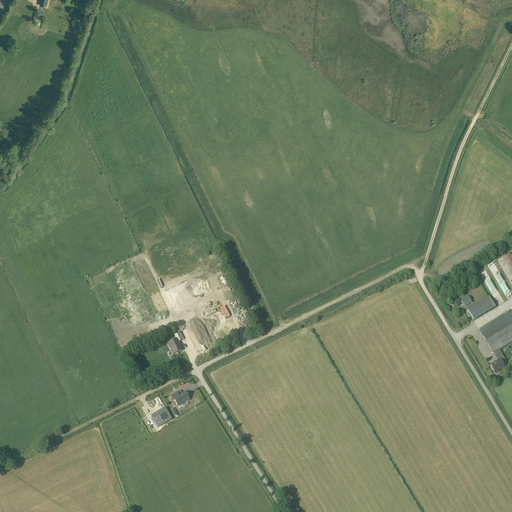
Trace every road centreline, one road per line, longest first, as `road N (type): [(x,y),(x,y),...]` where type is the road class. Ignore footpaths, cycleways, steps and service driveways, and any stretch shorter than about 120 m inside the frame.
road 1 (track): [(0,467),(403,266),(415,270),(452,336)]
road 2 (track): [(511,45),(459,149),(419,278)]
road 3 (unclassified): [(282,511),(195,369)]
